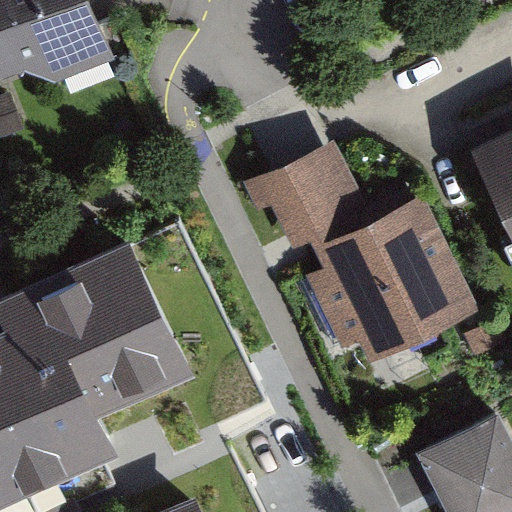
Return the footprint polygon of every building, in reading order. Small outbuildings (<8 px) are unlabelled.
[(92,0),(0,0),(0,93),(1,97),(113,54),(92,0)] [(511,133),(478,150),(511,217),(511,133)] [(425,192),(374,218),(331,138),(245,185),(347,376),(484,303),(425,192)] [(177,206),(0,296),(0,492),(257,360),(177,206)] [(511,511),(511,420),(501,401),(419,447),(455,511),(511,511)] [(213,511),(196,478),(128,511),(213,511)]
